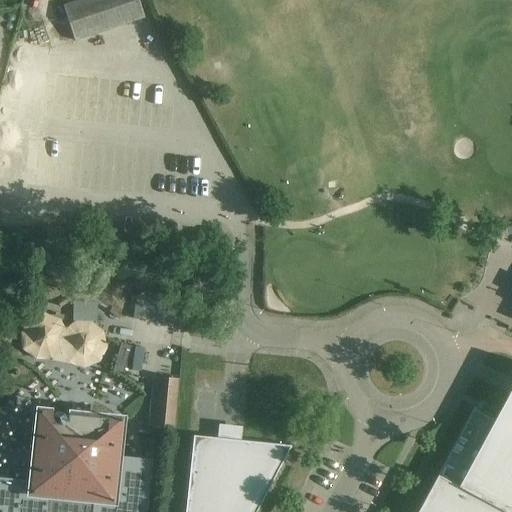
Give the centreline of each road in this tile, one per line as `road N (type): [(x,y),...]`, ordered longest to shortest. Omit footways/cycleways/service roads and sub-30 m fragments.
road 1 (unclassified): [(343,379),(360,413),(384,425),(417,420),(444,385),(438,348),(399,323),(377,326),(349,351)]
road 2 (unclassified): [(349,351),(260,342),(258,223)]
